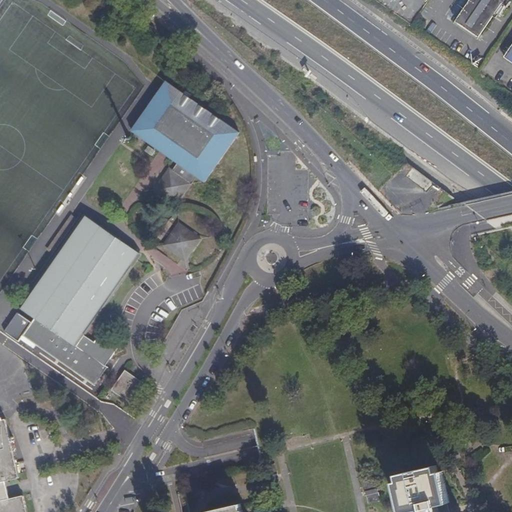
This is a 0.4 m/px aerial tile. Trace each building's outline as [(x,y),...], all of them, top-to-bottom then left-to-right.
[(474,0),(458,23),(478,37),(502,0),(474,0)] [(172,200),(178,205),(198,179),(205,184),(240,135),(168,83),(133,132),(177,168),(172,175),(169,178),(166,176),(155,190),(158,192),(156,196),(168,206),(172,200)] [(172,200),(168,206),(174,210),(178,205),(172,200)] [(84,216),(21,310),(35,320),(30,326),(16,316),(4,335),(17,345),(22,338),(94,387),(107,368),(104,365),(108,359),(110,360),(119,348),(100,336),(94,344),(83,336),(140,254),(84,216)] [(201,239),(180,224),(164,246),(186,261),(201,239)] [(144,385),(124,371),(110,391),(130,405),(144,385)] [(19,479),(6,420),(0,421),(0,511),(27,511),(24,497),(9,499),(5,482),(19,479)] [(441,468),(439,462),(403,470),(404,477),(401,478),(408,508),(428,505),(429,511),(451,511),(448,499),(453,498),(445,467),(441,468)] [(274,472),(273,465),(262,468),(263,474),(274,472)] [(378,502),(373,480),(363,482),(368,504),(378,502)]
